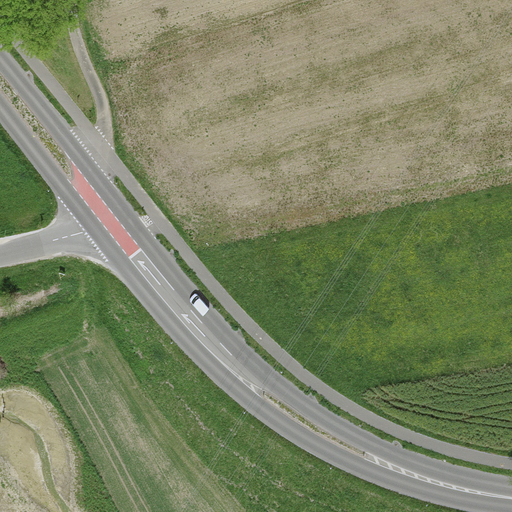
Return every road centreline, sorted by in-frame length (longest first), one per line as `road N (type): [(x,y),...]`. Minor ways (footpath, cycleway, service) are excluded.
road 1 (secondary): [(511,502),(412,479),(324,437),(249,387),(105,217)]
road 2 (track): [(66,168),(101,134),(104,116),(71,0)]
road 3 (secondary): [(105,217),(0,84)]
